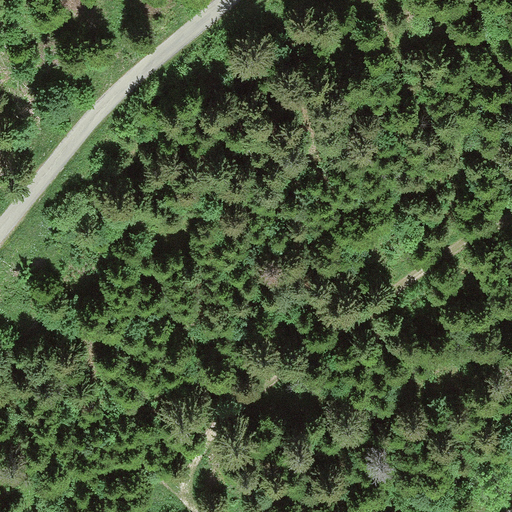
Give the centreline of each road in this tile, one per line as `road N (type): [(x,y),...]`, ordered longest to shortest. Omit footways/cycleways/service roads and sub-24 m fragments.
road 1 (track): [(511,221),(237,405),(191,470),(199,511)]
road 2 (unclassified): [(0,236),(144,68),(230,0)]
